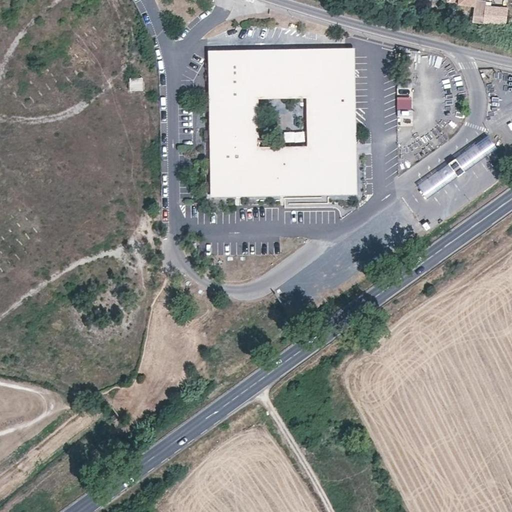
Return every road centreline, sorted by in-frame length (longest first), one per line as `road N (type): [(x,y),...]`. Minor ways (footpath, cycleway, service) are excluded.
road 1 (residential): [(174,59),(177,219),(190,232),(334,231),(475,126),(477,93),(460,51)]
road 2 (primary): [(511,196),(76,511)]
road 3 (residential): [(460,51),(262,0)]
road 4 (track): [(255,382),(331,511)]
